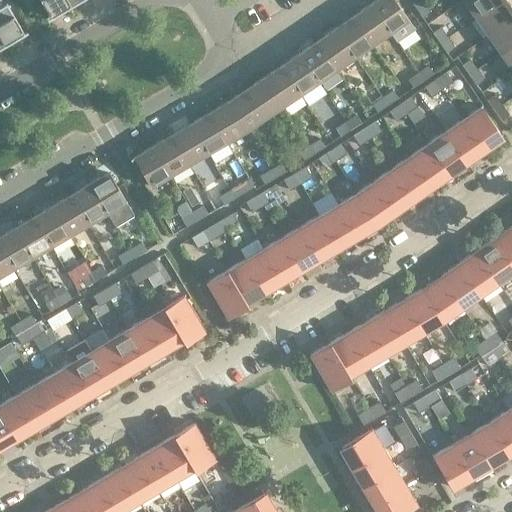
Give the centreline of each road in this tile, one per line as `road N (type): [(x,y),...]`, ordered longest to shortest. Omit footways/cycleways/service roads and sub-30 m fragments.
road 1 (residential): [(0,495),(233,359),(511,175)]
road 2 (residential): [(216,18),(222,47),(215,74),(0,202)]
road 3 (residential): [(0,93),(161,0),(216,18)]
